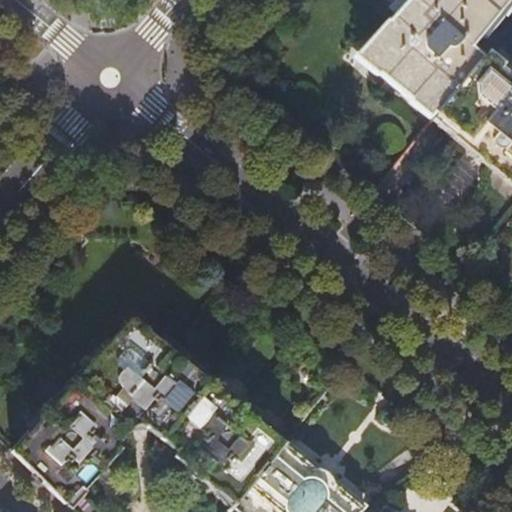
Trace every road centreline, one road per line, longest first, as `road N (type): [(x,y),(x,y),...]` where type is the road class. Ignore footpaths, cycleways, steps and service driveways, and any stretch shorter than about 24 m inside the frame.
road 1 (residential): [(110,78),(511,400)]
road 2 (residential): [(0,202),(110,78)]
road 3 (residential): [(16,0),(110,78)]
